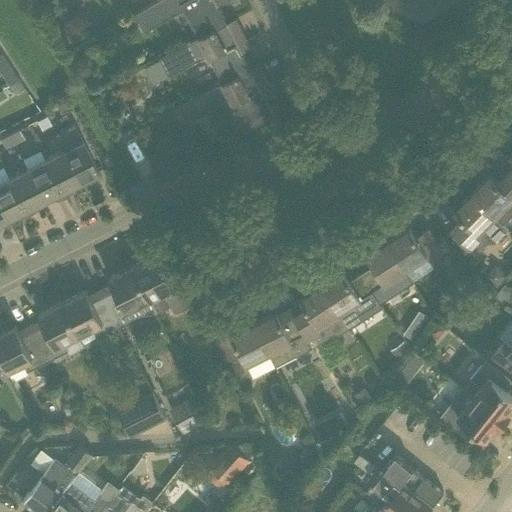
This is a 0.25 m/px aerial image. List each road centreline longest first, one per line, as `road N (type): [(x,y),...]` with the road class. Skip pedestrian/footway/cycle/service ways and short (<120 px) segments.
road 1 (residential): [(0,278),(187,185),(332,142)]
road 2 (residential): [(332,142),(377,128),(511,40)]
road 3 (residential): [(332,142),(263,0)]
